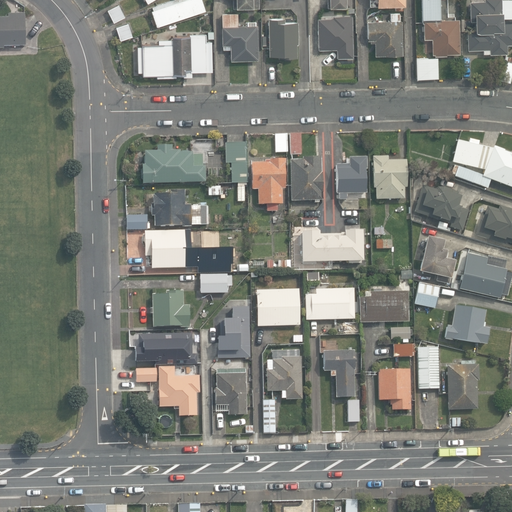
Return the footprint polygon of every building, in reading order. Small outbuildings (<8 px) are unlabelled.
[(205,10),(201,0),(170,0),(152,6),(153,10),(151,10),(156,27),(205,10)] [(254,8),(259,8),(258,0),(232,0),(233,8),(237,8),(237,11),(254,11),(254,8)] [(347,7),(351,7),(351,0),(327,0),(328,8),(330,8),(330,9),(347,8),(347,7)] [(368,0),(369,6),(394,6),(394,11),(403,10),(402,0),(368,0)] [(435,54),(435,56),(447,56),(447,54),(460,53),(459,18),(441,19),(440,0),(421,0),(422,22),(423,22),(424,39),(432,39),(432,54),(435,54)] [(489,53),(489,54),(507,53),(507,44),(511,44),(511,16),(502,17),(502,12),(501,0),(484,0),(485,1),(470,1),(471,21),(474,21),(475,30),(467,30),(467,31),(468,49),(482,49),(482,53),(489,53)] [(113,23),(124,17),(118,4),(107,10),(113,23)] [(4,47),(25,46),(24,13),(7,13),(7,17),(0,17),(0,48),(4,49),(4,47)] [(230,61),(258,60),(258,25),(255,25),(255,21),(247,21),(247,26),(238,26),(237,13),(221,13),(222,49),(230,49),(230,61)] [(375,42),(375,55),(403,55),(402,20),(400,20),(400,13),(390,13),(391,21),(368,21),(368,40),(370,40),(370,42),(375,42)] [(337,49),(337,57),(353,57),(352,15),(332,15),(332,18),(318,18),(318,19),(318,49),(337,49)] [(287,59),(288,60),(289,59),(290,59),(291,58),(292,58),(298,57),(297,44),(298,44),(298,21),(285,22),(285,18),(268,19),(269,56),(279,55),(279,58),(284,58),(285,59),(286,59),(287,59)] [(120,40),(132,36),(128,23),(116,27),(120,40)] [(157,75),(157,78),(192,76),(192,71),(213,71),(212,41),(206,41),(205,33),(190,34),(190,35),(173,36),(173,39),(159,40),(159,46),(137,46),(138,72),(143,72),(143,76),(157,75)] [(509,81),(511,81),(511,56),(505,55),(499,79),(509,82),(509,81)] [(416,57),(417,79),(439,78),(438,57),(416,57)] [(290,133),(291,154),(302,154),(301,133),(290,133)] [(275,134),(275,152),(287,152),(287,134),(275,134)] [(490,179),(511,187),(511,154),(505,151),(505,150),(493,146),(493,148),(478,145),(479,141),(469,139),(468,142),(458,140),(452,162),(484,170),(482,175),(451,163),(447,173),(487,189),(490,179)] [(231,163),(231,182),(248,182),(247,143),(246,143),(227,143),(226,143),(226,163),(231,163)] [(142,163),(143,183),(203,181),(205,181),(205,166),(203,166),(203,154),(193,154),(193,151),(180,152),(180,149),(172,150),(172,145),(157,145),(157,150),(145,151),(145,163),(142,163)] [(219,152),(207,152),(206,168),(219,168),(219,152)] [(290,160),(291,200),(322,200),(322,196),(324,196),(323,172),(321,172),(321,156),(302,156),(302,160),(290,160)] [(374,188),(375,200),(403,199),(403,188),(406,188),(405,160),(387,160),(387,156),(371,157),(372,188),(374,188)] [(339,193),(339,200),(347,199),(347,193),(367,193),(366,157),(349,157),(349,159),(349,163),(336,164),(336,193),(339,193)] [(267,204),(267,211),(277,211),(277,204),(283,203),(282,188),(286,188),(285,159),(266,159),(266,163),(252,163),(252,189),(258,189),(258,204),(267,204)] [(437,188),(423,184),(415,211),(440,218),(438,227),(446,229),(448,222),(451,223),(450,226),(462,230),(469,208),(458,205),(461,196),(458,195),(458,191),(452,190),(453,188),(444,185),(443,187),(437,185),(437,188)] [(245,187),(237,187),(237,201),(245,201),(245,187)] [(184,205),(184,191),(167,191),(167,193),(154,193),(154,195),(152,195),(152,203),(150,203),(151,216),(154,216),(154,227),(191,226),(191,225),(200,225),(199,207),(190,207),(190,205),(184,205)] [(511,209),(498,206),(497,209),(486,205),(482,218),(479,218),(473,236),(511,247),(511,209)] [(126,215),(126,230),(146,230),(146,215),(126,215)] [(233,230),(234,247),(248,247),(248,229),(233,230)] [(300,232),(301,262),(362,261),(362,231),(358,231),(358,229),(348,229),(348,231),(345,231),(345,232),(319,233),(319,232),(314,232),(314,231),(304,231),(304,232),(300,232)] [(192,232),(192,230),(144,231),(145,256),(151,256),(151,269),(188,268),(188,265),(198,265),(197,232),(192,232)] [(453,261),(446,259),(448,252),(446,252),(446,251),(441,250),(444,240),(426,236),(418,272),(431,275),(429,280),(449,284),(454,261),(453,260),(453,261)] [(217,259),(217,251),(206,252),(206,259),(200,259),(200,273),(221,272),(220,259),(217,259)] [(238,262),(238,252),(225,252),(226,269),(247,269),(247,262),(238,262)] [(459,289),(500,299),(506,269),(486,264),(488,258),(467,253),(459,289)] [(287,267),(287,269),(291,269),(290,260),(278,260),(279,268),(287,267)] [(200,291),(200,293),(228,293),(228,285),(232,285),(232,275),(228,275),(228,274),(200,274),(200,291)] [(414,303),(435,308),(440,288),(419,283),(414,303)] [(256,290),(257,326),(300,325),(298,288),(256,290)] [(305,294),(306,320),(354,319),(354,288),(316,289),(316,294),(305,294)] [(153,294),(153,327),(190,327),(190,305),(183,305),(183,291),(183,290),(166,290),(166,293),(153,293),(153,294)] [(359,297),(360,322),(408,321),(408,291),(370,291),(364,291),(364,297),(359,297)] [(477,343),(487,344),(489,327),(484,326),(484,322),(483,322),(485,310),(454,305),(451,326),(446,325),(444,339),(450,340),(451,339),(477,343)] [(216,359),(249,358),(248,307),(230,308),(222,308),(214,318),(214,343),(215,343),(215,352),(216,351),(216,359)] [(345,323),(346,333),(359,333),(359,322),(345,323)] [(390,328),(391,339),(410,338),(410,328),(390,328)] [(190,334),(137,335),(137,349),(132,349),(133,363),(153,362),(153,366),(196,365),(195,354),(191,354),(190,334)] [(393,344),(394,357),(414,356),(414,343),(393,344)] [(417,348),(418,389),(439,388),(438,347),(417,348)] [(299,357),(299,350),(272,350),(273,360),(267,360),(267,370),(266,370),(267,391),(281,391),(282,398),(286,398),(286,399),(302,399),(301,357),(299,357)] [(335,376),(336,397),(355,397),(354,374),(354,369),(355,369),(354,350),(323,351),(324,371),(331,371),(331,376),(335,376)] [(446,365),(448,410),(477,409),(476,380),(478,380),(478,364),(475,364),(475,360),(459,360),(459,365),(446,365)] [(179,408),(179,416),(197,415),(196,392),(200,392),(199,375),(180,375),(180,373),(174,373),(174,367),(158,367),(159,389),(159,406),(173,406),(174,408),(179,408)] [(228,405),(228,414),(247,414),(246,393),(246,373),(245,373),(245,368),(216,369),(216,387),(215,387),(215,405),(228,405)] [(392,400),(392,410),(410,409),(410,369),(379,369),(379,372),(378,372),(379,400),(392,400)] [(263,400),(263,433),(275,433),(274,400),(263,400)] [(348,401),(348,422),(360,422),(359,400),(348,401)] [(356,511),(357,499),(345,498),(345,511),(356,511)] [(178,511),(199,511),(200,503),(179,503),(178,511)]
